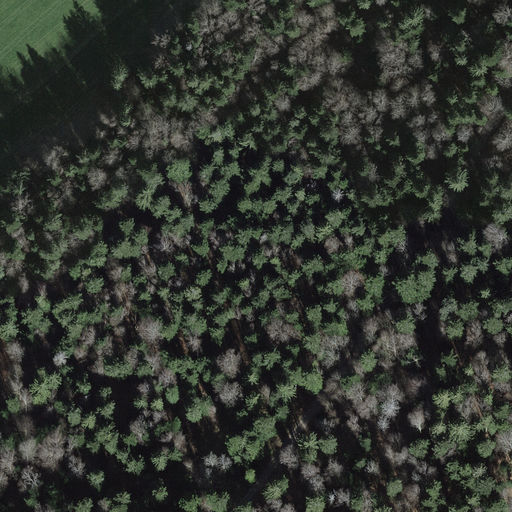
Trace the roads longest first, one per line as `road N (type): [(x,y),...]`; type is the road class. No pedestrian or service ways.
road 1 (track): [(234,511),(430,247),(511,86)]
road 2 (track): [(70,248),(224,106),(262,59),(339,0)]
